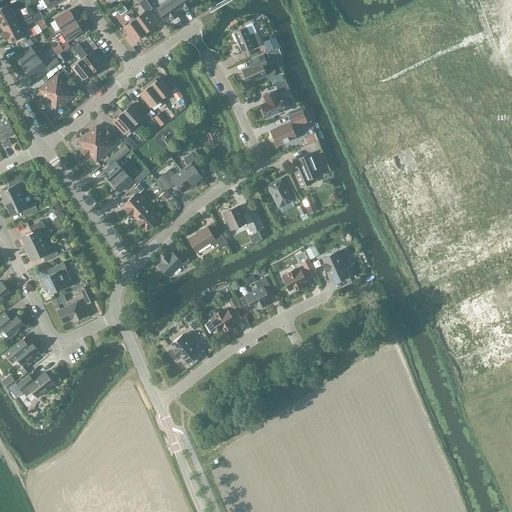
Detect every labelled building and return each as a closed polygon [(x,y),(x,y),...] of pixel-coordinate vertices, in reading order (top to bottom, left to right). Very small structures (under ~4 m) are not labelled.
[(141,0),(138,3),(145,12),(135,19),(146,35),(152,30),(151,29),(155,25),(146,13),(152,9),(146,0),(141,0)] [(165,0),(159,4),(161,7),(157,9),(166,21),(180,11),(172,0),(165,0)] [(193,0),(172,0),(180,11),(194,1),(193,0)] [(511,5),(509,0),(494,0),(502,16),(511,11),(511,5)] [(0,23),(2,27),(15,21),(13,16),(15,15),(12,8),(10,9),(8,5),(0,8),(0,23)] [(477,6),(464,12),(472,29),(485,24),(477,6)] [(55,19),(62,30),(76,21),(69,10),(55,19)] [(464,12),(451,17),(459,35),(472,29),(464,12)] [(30,13),(16,21),(15,21),(2,27),(10,43),(23,36),(23,34),(25,33),(22,28),(34,22),(30,13)] [(140,39),(146,35),(135,19),(124,27),(134,41),(139,38),(140,39)] [(62,30),(60,31),(67,42),(68,41),(83,32),(76,21),(62,30)] [(436,22),(424,27),(432,46),(445,40),(436,22)] [(261,45),(256,33),(250,36),(246,28),(233,33),(237,42),(238,41),(243,53),(261,45)] [(406,35),(393,41),(402,60),(414,54),(406,35)] [(511,47),(507,36),(495,42),(501,55),(511,50),(511,47)] [(274,38),(263,42),(267,51),(278,46),(274,38)] [(97,40),(92,43),(95,49),(101,45),(97,40)] [(495,42),(482,47),(488,61),(501,55),(495,42)] [(73,48),(82,59),(92,72),(102,65),(92,51),(87,55),(78,44),(73,48)] [(59,45),(53,49),(57,55),(63,51),(59,45)] [(22,68),(38,56),(31,46),(16,56),(19,60),(18,62),(22,68)] [(62,52),(57,55),(62,64),(67,60),(62,52)] [(248,83),(265,76),(267,79),(274,76),(275,72),(272,64),(267,62),(263,55),(252,60),(254,65),(243,70),(248,83)] [(366,55),(352,61),(359,78),(373,73),(366,55)] [(465,55),(452,61),(459,74),(471,68),(465,55)] [(38,56),(22,68),(27,74),(28,73),(32,77),(46,67),(38,56)] [(47,65),(51,71),(61,64),(56,58),(47,65)] [(92,72),(82,59),(72,67),(82,80),(92,72)] [(452,61),(440,67),(446,80),(459,74),(452,61)] [(58,75),(48,82),(57,93),(70,82),(68,80),(64,83),(58,75)] [(420,76),(403,84),(409,97),(426,90),(420,76)] [(155,79),(149,84),(161,99),(171,91),(161,77),(156,81),(155,79)] [(57,93),(48,82),(39,90),(45,97),(41,100),(44,103),(57,93)] [(72,85),(70,82),(57,93),(65,103),(74,96),(68,88),(72,85)] [(161,99),(149,84),(143,88),(144,90),(140,94),(151,107),(161,99)] [(380,87),(362,94),(367,107),(385,100),(380,87)] [(176,88),(172,92),(178,100),(182,96),(176,88)] [(276,91),(263,96),(265,102),(260,105),(266,119),(285,110),(279,97),(278,97),(276,91)] [(65,103),(57,93),(44,103),(46,106),(49,103),(56,110),(65,103)] [(132,104),(122,113),(132,124),(142,116),(132,104)] [(432,108),(413,115),(419,128),(437,120),(432,108)] [(147,114),(153,124),(160,119),(154,109),(147,114)] [(289,116),(292,123),(290,124),(289,123),(271,130),(277,145),(295,138),(292,129),(306,123),(301,111),(289,116)] [(132,124),(122,113),(113,121),(123,133),(132,124)] [(391,113),(372,121),(378,134),(396,126),(391,113)] [(8,119),(0,122),(0,128),(5,138),(14,133),(8,119)] [(96,126),(87,134),(96,143),(109,132),(106,130),(103,133),(96,126)] [(111,135),(109,132),(96,143),(105,153),(114,145),(107,138),(111,135)] [(96,143),(87,134),(79,142),(85,149),(81,152),(84,155),(96,143)] [(438,138),(425,144),(430,157),(444,151),(438,138)] [(401,139),(387,144),(392,157),(406,152),(401,139)] [(105,153),(96,143),(84,155),(86,157),(90,154),(96,161),(105,153)] [(129,150),(125,145),(112,156),(116,161),(129,150)] [(187,166),(181,170),(192,185),(203,177),(196,168),(200,164),(197,160),(201,157),(196,151),(193,154),(192,153),(184,158),(187,166)] [(444,151),(430,157),(435,169),(449,164),(444,151)] [(406,152),(392,157),(398,170),(411,164),(406,152)] [(299,170),(294,173),(300,187),(312,182),(311,178),(320,174),(311,153),(296,160),(299,167),(299,169),(299,170)] [(104,178),(109,184),(124,171),(115,161),(102,172),(106,177),(104,178)] [(511,164),(500,163),(499,176),(511,177),(511,164)] [(144,166),(132,177),(138,183),(150,172),(144,166)] [(192,185),(181,170),(175,175),(169,170),(161,176),(170,187),(175,183),(182,193),(192,185)] [(133,181),(124,171),(109,184),(115,189),(116,188),(120,192),(133,181)] [(459,173),(440,181),(445,194),(464,186),(459,173)] [(0,191),(0,192),(5,204),(22,196),(19,189),(26,185),(21,175),(8,181),(10,187),(0,191)] [(281,178),(268,185),(279,207),(291,201),(293,204),(299,201),(294,190),(288,193),(281,178)] [(417,178),(399,186),(404,198),(422,191),(417,178)] [(159,189),(150,195),(153,199),(162,194),(159,189)] [(511,193),(502,193),(500,212),(511,212),(511,193)] [(124,204),(135,217),(147,207),(135,194),(124,204)] [(28,207),(22,196),(5,204),(11,215),(21,210),(24,216),(37,210),(34,204),(28,207)] [(465,203),(451,208),(456,221),(470,215),(465,203)] [(256,228),(250,214),(244,217),(238,206),(223,213),(231,230),(246,223),(250,231),(256,228)] [(425,206),(412,211),(419,229),(433,223),(425,206)] [(158,220),(147,207),(135,217),(147,230),(158,220)] [(470,215),(456,221),(461,234),(475,228),(470,215)] [(27,249),(44,241),(41,235),(47,231),(42,221),(29,227),(32,233),(21,238),(27,249)] [(188,239),(200,256),(197,251),(215,240),(220,248),(227,243),(220,231),(213,236),(207,227),(188,239)] [(442,234),(424,242),(429,254),(447,247),(442,234)] [(44,241),(27,249),(32,261),(43,256),(45,262),(59,255),(54,246),(47,248),(44,241)] [(314,246),(306,250),(308,254),(310,257),(318,253),(314,246)] [(336,252),(322,258),(325,264),(323,265),(326,272),(328,271),(331,276),(332,275),(336,283),(350,276),(347,269),(347,268),(351,266),(348,259),(344,250),(341,249),(336,252)] [(172,252),(163,261),(158,266),(169,277),(183,263),(185,265),(190,261),(187,256),(182,250),(176,256),(172,252)] [(453,261),(435,269),(441,281),(459,274),(453,261)] [(70,281),(70,278),(65,269),(66,268),(63,262),(50,268),(53,274),(40,280),(44,288),(46,287),(49,294),(67,286),(66,285),(68,285),(69,283),(70,281)] [(511,265),(503,273),(511,284),(511,265)] [(283,277),(289,291),(307,282),(300,269),(295,271),(294,269),(287,272),(288,274),(283,277)] [(272,290),(265,277),(255,282),(258,289),(239,299),(244,309),(251,305),(253,309),(270,300),(266,293),(272,290)] [(0,301),(10,293),(1,282),(0,282),(0,301)] [(489,282),(476,287),(484,305),(496,300),(489,282)] [(88,286),(81,289),(87,304),(95,300),(88,286)] [(458,290),(446,295),(453,313),(466,308),(458,290)] [(226,303),(231,313),(238,309),(234,299),(226,303)] [(84,316),(77,301),(57,311),(63,323),(75,317),(76,320),(84,316)] [(211,320),(205,324),(211,333),(217,329),(219,332),(235,322),(235,321),(241,317),(236,310),(230,314),(227,309),(222,312),(221,310),(214,314),(216,316),(211,319),(211,320)] [(0,333),(4,331),(9,338),(26,325),(16,313),(5,322),(0,316),(0,333)] [(183,335),(171,344),(183,359),(184,359),(188,363),(202,352),(197,347),(194,349),(191,345),(195,342),(189,333),(184,336),(183,335)] [(23,339),(5,353),(12,362),(17,358),(23,365),(39,352),(30,341),(27,344),(23,339)] [(30,390),(37,398),(54,384),(45,372),(35,380),(30,374),(16,385),(24,395),(30,390)] [(3,384),(7,389),(16,381),(12,376),(3,384)]
